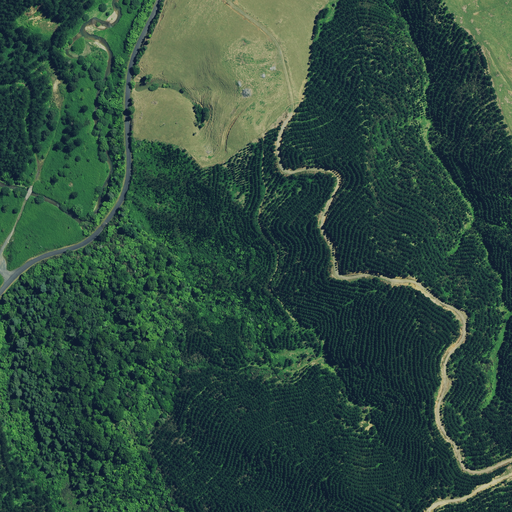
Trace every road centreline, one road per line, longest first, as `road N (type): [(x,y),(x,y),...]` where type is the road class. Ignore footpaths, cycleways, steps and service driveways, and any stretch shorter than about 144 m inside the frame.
road 1 (unclassified): [(0,290),(28,262),(88,239),(123,194),(131,59),(157,0)]
road 2 (track): [(0,85),(30,90),(25,119),(38,171),(0,253)]
